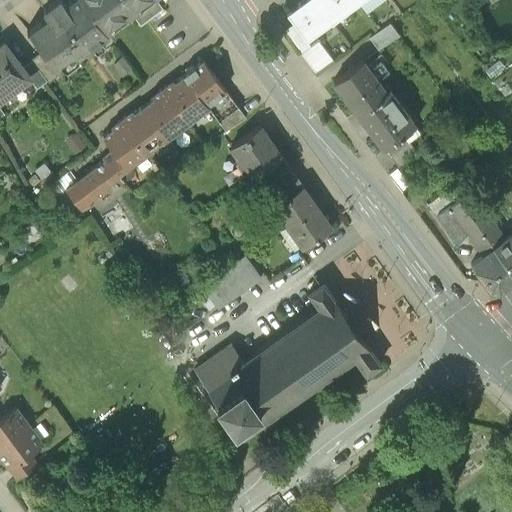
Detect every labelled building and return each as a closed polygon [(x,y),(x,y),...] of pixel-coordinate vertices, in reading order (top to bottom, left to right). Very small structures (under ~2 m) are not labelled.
[(104,27),(83,0),(64,0),(64,1),(63,0),(51,0),(50,1),(84,46),(83,47),(86,50),(98,40),(96,38),(107,30),(104,27)] [(83,0),(104,27),(139,0),(83,0)] [(156,0),(149,0),(137,10),(137,9),(131,13),(139,23),(161,6),(161,5),(161,6),(156,0)] [(315,0),(299,0),(285,11),(305,38),(330,20),(331,20),(315,0)] [(353,0),(315,0),(331,20),(355,2),(353,0)] [(84,46),(50,1),(42,7),(42,10),(46,14),(25,30),(54,68),(83,47),(84,46)] [(389,21),(369,35),(378,47),(398,33),(389,21)] [(318,39),(300,53),(314,72),(333,58),(318,39)] [(3,43),(0,45),(0,96),(27,76),(28,76),(21,67),(3,43)] [(224,87),(201,57),(193,63),(192,63),(181,71),(182,72),(205,102),(224,87)] [(360,57),(331,79),(355,111),(384,90),(360,57)] [(46,80),(31,59),(21,67),(28,76),(27,76),(36,88),(46,80)] [(205,102),(182,72),(167,84),(166,83),(164,83),(161,85),(187,120),(207,106),(207,105),(205,102)] [(187,120),(161,85),(158,87),(157,90),(158,90),(142,102),(167,135),(187,120)] [(244,115),(224,87),(205,102),(207,105),(207,106),(224,128),(244,115)] [(384,90),(355,111),(381,146),(382,145),(400,131),(412,122),(387,88),(384,90)] [(167,135),(142,102),(127,113),(126,113),(124,112),(121,115),(147,150),(167,135)] [(147,150),(121,115),(118,117),(117,119),(118,120),(102,132),(113,146),(126,165),(127,165),(147,150)] [(279,153),(257,123),(229,143),(271,202),(299,183),(278,154),(279,153)] [(400,131),(382,145),(388,154),(407,140),(400,131)] [(407,140),(388,154),(396,164),(415,151),(407,140)] [(110,152),(65,186),(80,207),(108,186),(110,188),(123,177),(119,171),(126,165),(113,146),(109,148),(109,151),(110,152)] [(271,202),(265,206),(276,221),(282,216),(302,244),(330,224),(300,182),(299,183),(271,202)] [(452,188),(429,204),(436,214),(459,198),(452,188)] [(468,210),(459,198),(436,214),(451,234),(462,227),(482,255),(470,263),(489,288),(498,288),(511,277),(511,272),(492,245),(474,218),(468,210)] [(479,201),(468,210),(474,218),(485,210),(479,201)] [(511,232),(511,233),(502,239),(500,236),(503,234),(485,210),(474,218),(511,271),(511,232)] [(244,256),(204,284),(219,304),(258,276),(244,256)] [(319,305),(243,359),(230,342),(208,358),(205,354),(196,361),(198,365),(194,367),(242,434),(354,354),(366,371),(381,360),(322,279),(308,289),(319,305)] [(0,416),(0,445),(28,424),(14,405),(0,416)] [(28,424),(0,445),(0,456),(8,468),(27,453),(42,442),(28,424)] [(27,453),(8,468),(15,478),(34,463),(27,453)] [(114,511),(99,490),(69,511),(114,511)]
